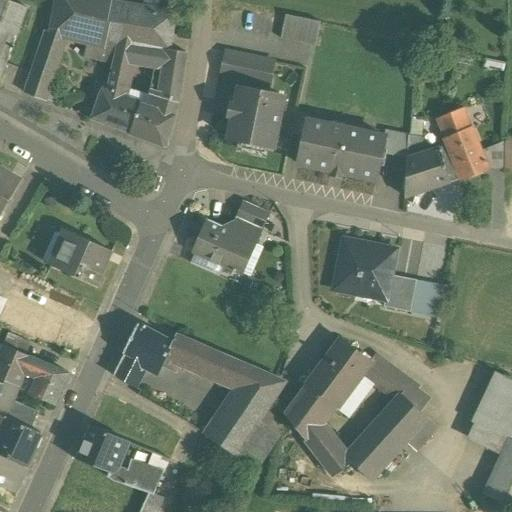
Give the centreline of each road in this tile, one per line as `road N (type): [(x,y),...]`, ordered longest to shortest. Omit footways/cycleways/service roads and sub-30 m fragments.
road 1 (residential): [(511,242),(180,171)]
road 2 (residential): [(159,221),(34,511)]
road 3 (residential): [(159,221),(0,129)]
road 4 (residential): [(180,171),(209,0)]
